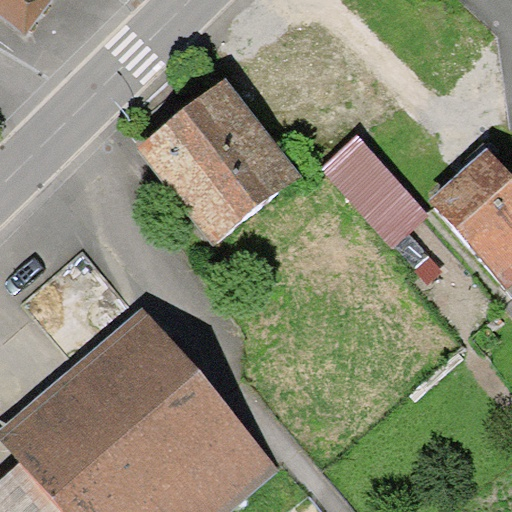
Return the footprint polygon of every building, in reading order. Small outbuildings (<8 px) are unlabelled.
[(0,0),(0,11),(27,32),(52,0),(0,0)] [(272,0),(258,13),(225,43),(271,95),(332,39),(297,0),(272,0)] [(297,139),(327,170),(355,141),(398,99),(367,69),(297,139)] [(146,150),(220,241),(275,198),(298,179),(225,88),(187,117),(146,150)] [(327,170),(392,241),(423,213),(355,141),(327,170)] [(460,187),(437,207),(503,282),(511,274),(511,181),(492,159),(460,187)] [(275,198),(322,240),(345,221),(298,179),(275,198)] [(388,272),(345,221),(322,240),(300,258),(341,312),(388,272)] [(65,511),(143,511),(240,427),(161,335),(18,458),(34,476),(65,511)] [(223,511),(275,468),(240,427),(143,511),(223,511)] [(65,511),(34,476),(0,504),(0,511),(65,511)]
